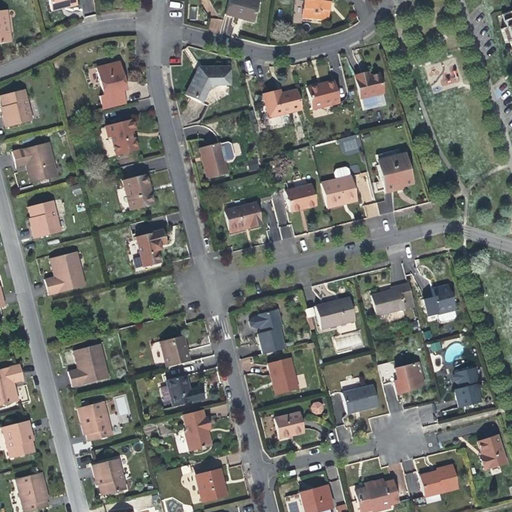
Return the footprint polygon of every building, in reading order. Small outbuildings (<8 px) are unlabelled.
[(49,0),(52,12),(65,9),(77,6),(75,0),(49,0)] [(258,2),(248,0),(227,0),(223,16),(239,20),(253,24),(258,2)] [(328,0),(302,0),(300,19),(327,21),(328,5),(328,0)] [(511,10),(509,12),(511,18),(503,21),(505,28),(501,29),(506,43),(510,42),(511,48),(511,10)] [(0,43),(10,42),(5,11),(0,11),(0,43)] [(99,96),(102,110),(124,104),(121,92),(118,80),(123,79),(119,65),(96,70),(103,95),(99,96)] [(193,73),(184,94),(202,102),(207,92),(215,86),(226,86),(226,69),(201,69),(197,72),(193,73)] [(362,72),(354,75),(360,99),(382,93),(377,74),(369,76),(364,78),(362,72)] [(318,84),(305,88),(311,110),(338,103),(332,81),(318,84)] [(1,114),(5,127),(32,120),(24,89),(0,95),(0,97),(3,108),(4,114),(1,114)] [(300,110),(296,90),(280,94),(275,95),(270,97),(269,93),(262,94),(268,118),(300,110)] [(107,134),(110,133),(115,155),(136,150),(133,137),(130,138),(129,134),(128,130),(132,129),(130,119),(104,125),(107,134)] [(339,138),(341,152),(361,149),(358,135),(339,138)] [(48,143),(11,152),(15,169),(25,167),(26,171),(29,183),(51,178),(48,162),(52,161),(48,143)] [(224,165),(220,148),(219,146),(198,152),(203,168),(206,181),(227,176),(224,165)] [(220,148),(224,165),(232,163),(233,160),(230,147),(227,146),(220,148)] [(378,157),(375,158),(380,178),(383,187),(384,191),(397,187),(401,186),(401,184),(413,180),(405,150),(378,157)] [(248,162),(249,171),(258,169),(256,160),(248,162)] [(48,162),(51,178),(56,177),(52,161),(48,162)] [(331,169),(333,177),(347,173),(345,165),(343,164),(333,166),(331,169)] [(145,173),(122,179),(130,210),(153,204),(150,193),(147,193),(147,190),(146,187),(149,186),(145,173)] [(333,177),(318,180),(325,205),(341,201),(340,197),(354,194),(348,173),(347,173),(333,177)] [(308,183),(284,189),(289,211),(303,207),(313,205),(308,183)] [(30,226),(33,238),(59,231),(51,201),(27,207),(31,220),(32,225),(30,226)] [(256,202),(224,211),(228,229),(253,223),(254,227),(262,225),(256,202)] [(366,218),(379,215),(376,202),(363,205),(366,218)] [(253,223),(228,229),(229,233),(245,229),(254,227),(253,223)] [(161,230),(134,237),(141,267),(157,263),(154,250),(157,249),(157,248),(157,246),(164,244),(161,230)] [(79,267),(75,251),(71,253),(75,268),(79,267)] [(46,295),(84,286),(79,267),(75,268),(71,253),(47,258),(50,271),(52,277),(42,279),(46,295)] [(455,312),(449,292),(447,293),(444,284),(436,286),(428,288),(431,296),(421,299),(425,315),(435,312),(437,317),(455,312)] [(369,296),(374,317),(400,311),(394,287),(387,289),(388,291),(381,293),(369,296)] [(315,307),(320,329),(354,321),(348,299),(333,303),(315,307)] [(258,329),(260,335),(278,331),(280,330),(275,311),(256,316),(256,318),(252,319),(251,320),(250,321),(249,322),(249,323),(250,328),(252,329),(253,329),(255,329),(258,329)] [(435,312),(425,315),(427,320),(437,317),(435,312)] [(278,331),(260,335),(256,336),(258,346),(260,355),(282,349),(278,331)] [(359,331),(333,340),(337,352),(363,343),(359,331)] [(156,342),(162,368),(185,362),(182,349),(179,336),(156,342)] [(439,341),(429,344),(432,353),(442,349),(439,341)] [(98,343),(94,344),(98,361),(103,360),(98,343)] [(71,387),(107,377),(103,360),(98,361),(94,344),(72,350),(75,364),(77,369),(67,371),(71,387)] [(416,352),(391,359),(395,374),(390,376),(392,383),(404,380),(403,377),(409,376),(417,374),(414,364),(418,363),(416,352)] [(390,354),(374,358),(380,378),(390,376),(395,374),(391,359),(390,354)] [(287,359),(265,365),(270,381),(274,397),(295,391),(287,359)] [(19,366),(0,370),(0,405),(18,402),(15,390),(13,384),(23,382),(19,366)] [(455,386),(456,391),(473,388),(477,387),(473,371),(455,375),(452,376),(451,378),(453,382),(455,386)] [(299,388),(305,387),(304,374),(297,375),(299,388)] [(185,376),(165,381),(171,407),(202,400),(199,388),(188,391),(188,388),(185,376)] [(340,396),(344,415),(361,411),(374,407),(369,388),(340,396)] [(473,388),(456,391),(453,392),(455,401),(456,408),(476,404),(473,388)] [(119,416),(130,413),(125,395),(114,398),(119,416)] [(315,400),(309,410),(319,415),(324,406),(315,400)] [(111,436),(103,402),(76,408),(80,424),(83,423),(85,428),(88,442),(111,436)] [(423,424),(435,421),(431,404),(418,407),(423,424)] [(200,410),(183,414),(187,430),(182,431),(187,450),(209,445),(206,434),(205,431),(209,430),(206,420),(203,421),(200,410)] [(272,420),(277,440),(292,437),(303,434),(298,414),(272,420)] [(3,426),(12,458),(33,453),(30,439),(28,434),(31,433),(27,420),(3,426)] [(343,425),(335,427),(339,440),(347,438),(343,425)] [(477,458),(482,471),(505,462),(495,435),(476,442),(480,452),(481,456),(477,458)] [(125,489),(116,457),(89,464),(92,476),(94,476),(96,481),(99,495),(125,489)] [(335,466),(326,468),(329,480),(338,478),(335,466)] [(218,469),(193,476),(200,502),(222,496),(220,486),(218,482),(221,481),(218,469)] [(452,469),(436,473),(440,492),(457,488),(452,469)] [(440,492),(436,473),(435,471),(430,472),(420,475),(425,496),(440,492)] [(14,479),(22,511),(46,506),(43,494),(42,488),(45,487),(41,472),(14,479)] [(339,481),(331,482),(332,492),(340,492),(339,481)] [(371,510),(369,510),(369,511),(375,511),(387,509),(387,506),(398,504),(391,481),(382,483),(382,481),(378,482),(373,483),(375,488),(365,491),(371,510)] [(326,492),(325,487),(314,490),(306,492),(307,497),(326,492)] [(371,510),(365,491),(364,487),(352,490),(358,511),(362,511),(369,510),(371,510)] [(303,511),(319,511),(330,509),(326,492),(307,497),(306,492),(299,494),(303,511)] [(345,503),(336,506),(337,511),(340,511),(348,510),(345,503)]
